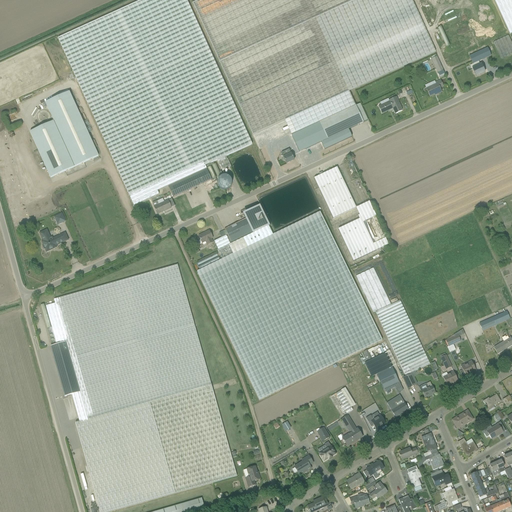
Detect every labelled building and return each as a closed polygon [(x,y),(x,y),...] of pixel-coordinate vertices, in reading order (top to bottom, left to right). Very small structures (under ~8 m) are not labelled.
[(157,191),(168,186),(206,168),(205,166),(226,157),(252,145),(186,0),(142,0),(58,38),(133,206),(159,195),(157,191)] [(411,0),(196,0),(193,2),(253,135),(284,121),(293,140),(296,147),(299,152),(321,142),(324,150),(352,137),(348,130),(327,140),(327,139),(319,123),(355,106),(349,92),(358,87),(435,52),(411,0)] [(511,0),(493,0),(510,35),(511,33),(511,0)] [(511,54),(511,45),(508,36),(493,43),(501,59),(511,54)] [(473,64),(478,62),(491,56),(486,45),(467,53),(473,64)] [(437,57),(432,60),(438,73),(443,71),(437,57)] [(480,66),(478,62),(473,64),(474,68),(472,69),(476,77),(485,73),(481,65),(480,66)] [(426,90),(430,97),(436,94),(437,95),(441,93),(440,89),(443,87),(440,81),(435,83),(436,85),(426,90)] [(54,122),(30,132),(51,178),(65,172),(67,176),(86,168),(84,163),(99,157),(69,92),(45,103),(54,122)] [(390,103),(382,106),(379,107),(382,113),(392,108),(395,114),(402,111),(396,98),(389,101),(390,103)] [(360,104),(355,106),(319,123),(327,139),(327,140),(348,130),(364,123),(364,122),(368,121),(360,104)] [(294,161),(289,150),(281,154),(282,154),(281,156),(283,157),(286,164),(294,161)] [(217,162),(220,171),(229,168),(226,159),(220,161),(217,162)] [(206,168),(168,186),(173,197),(211,180),(206,168)] [(334,219),(356,208),(337,168),(314,179),(334,219)] [(229,180),(218,174),(212,185),(223,191),(229,180)] [(364,187),(357,189),(360,196),(361,198),(363,197),(365,201),(368,199),(364,187)] [(154,207),(157,214),(171,208),(168,201),(158,205),(157,201),(152,203),(154,207)] [(264,228),(255,209),(244,214),(247,219),(253,233),(264,228)] [(264,228),(253,233),(229,245),(218,250),(223,259),(197,272),(258,399),(259,400),(282,389),(382,341),(381,339),(320,212),(274,235),(269,225),(264,228)] [(54,216),(56,225),(65,222),(62,213),(54,216)] [(214,241),(216,246),(218,250),(229,245),(253,233),(247,219),(224,230),(225,230),(227,235),(214,241)] [(339,230),(354,262),(376,251),(361,219),(339,230)] [(48,233),(47,230),(40,234),(43,241),(42,242),(43,245),(42,245),(44,250),(45,249),(46,252),(52,250),(55,248),(56,248),(56,246),(68,240),(65,234),(53,239),(52,238),(50,238),(48,233)] [(213,239),(209,231),(205,233),(206,233),(199,237),(202,244),(205,242),(207,245),(213,242),(211,239),(213,239)] [(65,397),(72,395),(79,423),(75,424),(100,511),(110,511),(237,477),(177,265),(54,300),(55,304),(45,306),(56,343),(59,342),(59,344),(50,347),(65,397)] [(390,305),(373,268),(356,277),(373,313),(390,305)] [(376,312),(394,350),(406,376),(411,373),(430,364),(413,328),(400,301),(376,312)] [(503,313),(476,326),(479,333),(507,320),(503,313)] [(460,341),(458,337),(454,338),(446,341),(449,346),(460,341)] [(494,348),(498,355),(504,351),(503,349),(506,347),(507,349),(511,346),(511,341),(510,338),(502,342),(503,343),(494,348)] [(365,354),(368,362),(373,360),(369,352),(365,354)] [(446,370),(451,367),(446,356),(441,358),(446,370)] [(466,377),(469,375),(473,373),(472,372),(476,371),(471,362),(468,363),(468,365),(462,368),(463,370),(465,375),(466,377)] [(363,369),(366,378),(373,375),(369,366),(363,369)] [(396,390),(401,388),(399,382),(398,382),(391,369),(377,376),(385,393),(395,388),(396,390)] [(443,378),(447,386),(453,383),(454,384),(458,382),(453,372),(448,375),(448,376),(443,378)] [(402,378),(407,389),(416,385),(411,374),(402,378)] [(425,398),(436,393),(430,382),(427,384),(426,384),(419,387),(419,388),(420,391),(421,392),(422,391),(425,398)] [(345,415),(347,413),(352,410),(351,407),(355,405),(352,400),(345,388),(336,394),(342,405),(340,407),(345,415)] [(483,401),(486,406),(488,410),(501,402),(496,395),(489,399),(489,400),(488,401),(487,399),(483,401)] [(507,407),(511,404),(511,401),(509,396),(502,400),(507,407)] [(408,410),(404,403),(402,399),(395,403),(394,401),(389,404),(393,410),(391,411),(395,417),(402,413),(404,412),(408,410)] [(457,430),(461,427),(473,420),(468,411),(457,417),(458,418),(452,421),(452,420),(452,421),(457,430)] [(381,416),(374,420),(371,415),(366,418),(372,427),(374,426),(376,429),(381,426),(381,427),(383,425),(386,423),(381,416)] [(342,439),(347,447),(348,446),(347,445),(357,439),(358,440),(362,437),(357,429),(356,430),(348,417),(342,420),(350,434),(342,439)] [(286,432),(291,428),(287,422),(282,425),(286,432)] [(489,436),(492,440),(503,433),(502,431),(505,430),(500,422),(497,424),(498,426),(484,434),(486,438),(489,436)] [(323,441),(330,438),(324,428),(317,432),(323,441)] [(428,453),(430,452),(431,455),(437,452),(434,444),(435,443),(431,434),(421,438),(428,453)] [(466,443),(464,439),(458,442),(460,446),(466,457),(478,450),(473,442),(467,445),(466,443)] [(324,461),(328,458),(329,459),(332,457),(331,456),(336,454),(331,446),(328,442),(325,444),(327,447),(323,450),(324,451),(319,453),(324,461)] [(401,460),(412,456),(418,454),(416,449),(411,451),(410,448),(398,453),(401,460)] [(432,457),(431,455),(424,457),(426,461),(429,460),(433,471),(444,466),(439,455),(432,457)] [(295,468),(292,470),(294,473),(297,472),(299,474),(306,470),(307,471),(311,469),(308,465),(312,462),(313,464),(313,463),(309,456),(302,460),(303,462),(294,467),(295,468)] [(425,461),(426,461),(424,457),(423,458),(422,458),(417,464),(419,467),(421,467),(421,466),(425,461)] [(495,463),(500,473),(505,471),(507,476),(510,475),(507,469),(504,470),(503,467),(504,467),(501,460),(495,463)] [(370,477),(384,468),(380,461),(366,470),(370,477)] [(494,476),(500,473),(495,463),(490,465),(489,465),(492,472),(494,476)] [(407,474),(413,489),(421,486),(415,471),(418,470),(416,466),(406,470),(408,473),(407,474)] [(255,467),(250,468),(243,471),(248,488),(256,486),(255,481),(260,480),(258,474),(258,475),(255,467)] [(481,474),(480,471),(470,475),(473,481),(482,477),(481,474)] [(364,483),(359,474),(354,476),(355,477),(350,480),(350,479),(346,482),(351,490),(364,483)] [(447,485),(451,483),(448,475),(443,478),(441,474),(432,478),(435,487),(446,482),(447,485)] [(473,481),(475,487),(481,484),(480,481),(483,480),(482,477),(473,481)] [(377,483),(376,481),(374,482),(371,484),(365,488),(367,490),(372,486),(373,486),(377,483)] [(380,483),(375,486),(373,488),(375,491),(369,495),(374,502),(387,492),(382,486),(380,483)] [(481,484),(475,487),(477,492),(484,490),(481,484)] [(480,498),(484,496),(486,496),(487,498),(498,493),(496,489),(489,493),(487,488),(484,490),(477,492),(480,498)] [(437,506),(438,506),(439,511),(452,506),(451,503),(458,500),(456,495),(456,496),(455,494),(456,493),(454,489),(443,493),(445,497),(447,502),(437,506)] [(499,497),(501,499),(505,510),(511,507),(508,500),(510,499),(507,493),(504,495),(503,495),(499,497)] [(361,506),(370,504),(367,496),(359,499),(358,496),(350,499),(352,505),(354,504),(356,509),(361,507),(361,506)] [(403,511),(409,511),(408,508),(410,507),(412,510),(417,508),(412,499),(410,500),(408,496),(408,497),(403,500),(402,499),(399,500),(403,511)] [(495,497),(493,498),(495,502),(496,505),(499,511),(505,510),(501,499),(500,499),(502,502),(499,503),(497,500),(495,497)] [(323,508),(329,506),(327,502),(324,503),(322,498),(315,501),(316,502),(314,502),(313,501),(314,504),(308,506),(310,511),(313,511),(319,509),(318,507),(322,506),(323,508)] [(155,511),(193,511),(205,509),(202,499),(155,511)]
